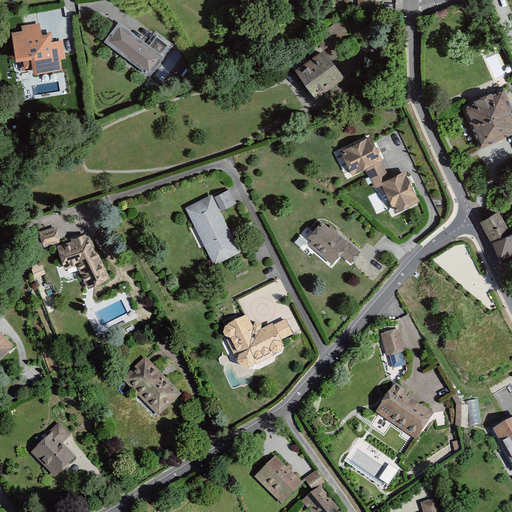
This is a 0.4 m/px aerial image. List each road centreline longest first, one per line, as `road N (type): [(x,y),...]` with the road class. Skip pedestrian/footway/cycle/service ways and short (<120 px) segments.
road 1 (residential): [(105,511),(283,405),(470,213)]
road 2 (residential): [(470,213),(418,101),(413,12)]
